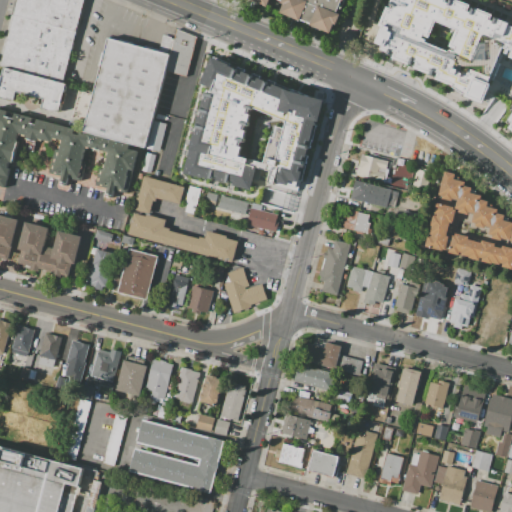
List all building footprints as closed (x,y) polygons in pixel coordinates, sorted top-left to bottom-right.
[(13,15),(16,0),(83,0),(76,32),(13,15)] [(246,0),(266,8),(268,0),(282,0),(281,3),(283,4),(279,14),(327,34),(336,13),(341,0),(246,0)] [(511,129),(508,134),(511,137),(511,27),(449,0),(390,0),(370,51),(384,56),(383,61),(436,81),(434,84),(452,91),(467,100),(466,103),(481,109),(501,61),(511,64),(511,129)] [(6,40),(13,15),(76,32),(69,56),(6,40)] [(167,72),(186,78),(197,38),(177,30),(167,72)] [(174,41),(171,40),(171,38),(163,36),(159,52),(108,38),(93,92),(80,88),(76,105),(73,118),(86,121),(83,132),(145,149),(174,41)] [(69,56),(62,83),(4,67),(0,66),(6,40),(69,56)] [(182,176),(249,195),(253,183),(297,194),(322,102),(315,100),(212,57),(200,87),(205,90),(182,176)] [(0,81),(0,97),(14,101),(17,90),(44,97),(41,108),(59,113),(62,101),(66,85),(62,83),(4,67),(0,81)] [(62,101),(76,105),(80,88),(66,85),(62,101)] [(0,185),(5,187),(9,169),(7,168),(8,162),(11,163),(17,142),(15,141),(18,133),(26,136),(25,139),(36,142),(37,139),(51,142),(52,138),(62,141),(59,152),(55,151),(49,173),(61,177),(60,182),(67,184),(68,178),(81,181),(85,165),(81,164),(85,146),(108,152),(103,170),(100,169),(95,186),(107,189),(106,193),(113,195),(114,191),(133,196),(145,149),(83,132),(0,109),(0,185)] [(167,125),(159,153),(147,149),(154,121),(167,125)] [(155,155),(150,174),(141,171),(146,153),(155,155)] [(361,155),(375,158),(388,162),(386,169),(388,170),(385,183),(356,176),(358,168),(361,155)] [(159,158),(167,160),(164,169),(157,167),(159,158)] [(171,171),(165,170),(167,159),(174,161),(171,171)] [(154,176),(157,167),(162,169),(160,177),(154,176)] [(416,169),(431,173),(427,190),(412,186),(416,169)] [(445,171),(460,175),(458,180),(465,182),(464,186),(473,188),(472,193),(481,196),(480,199),(488,201),(487,206),(498,209),(497,214),(506,216),(505,220),(511,222),(511,243),(510,243),(510,241),(504,239),(503,241),(490,238),(491,235),(488,235),(490,228),(485,227),(485,229),(475,226),(475,223),(472,223),(473,218),(474,214),(468,213),(468,214),(458,212),(459,210),(455,209),(458,200),(453,199),(452,201),(442,198),(443,196),(439,195),(445,171)] [(143,176),(185,187),(180,205),(157,199),(156,202),(153,201),(150,215),(135,211),(143,176)] [(354,181),(391,191),(386,208),(350,199),(354,181)] [(184,212),(194,213),(198,188),(188,186),(184,212)] [(207,192),(218,194),(216,202),(206,200),(207,192)] [(221,196),(248,203),(245,214),(219,208),(221,196)] [(437,203),(454,208),(454,210),(457,210),(454,221),(453,221),(452,223),(451,222),(448,232),(451,233),(446,250),(444,249),(443,252),(437,250),(436,251),(428,249),(429,248),(425,247),(429,234),(430,234),(432,226),(431,226),(437,203)] [(251,208),(278,215),(275,227),(278,228),(277,232),(247,225),(251,208)] [(353,210),(370,215),(368,223),(371,224),(368,234),(343,227),(346,217),(348,218),(349,214),(351,215),(353,210)] [(471,238),(477,226),(470,222),(472,219),(457,211),(449,227),(471,238)] [(133,213),(145,216),(146,215),(166,220),(164,227),(170,229),(170,231),(199,239),(199,237),(205,238),(207,231),(227,236),(226,238),(237,241),(232,263),(127,235),(133,213)] [(0,215),(18,220),(8,261),(0,259),(0,215)] [(58,230),(82,236),(75,264),(73,263),(69,278),(54,275),(55,273),(39,269),(39,271),(30,269),(31,266),(19,263),(22,250),(18,249),(26,221),(50,227),(45,246),(53,248),(58,230)] [(96,230),(113,235),(110,243),(94,239),(96,230)] [(455,233),(472,238),(471,240),(481,243),(482,240),(498,244),(497,247),(502,248),(502,246),(511,248),(511,269),(481,262),(482,259),(480,258),(479,261),(468,258),(469,257),(462,255),(462,254),(459,253),(458,256),(448,253),(450,246),(452,247),(455,233)] [(323,264),(327,249),(332,250),(334,241),(350,244),(344,269),(323,264)] [(97,249),(114,254),(105,287),(103,286),(102,291),(90,288),(91,283),(88,282),(97,249)] [(129,249),(158,256),(146,299),(112,290),(117,273),(122,274),(129,249)] [(387,265),(390,253),(400,256),(397,268),(387,265)] [(171,268),(181,271),(185,258),(175,255),(171,268)] [(344,269),(337,297),(321,293),(323,283),(318,282),(323,264),(344,269)] [(225,269),(222,281),(212,278),(216,266),(225,269)] [(351,266),(388,276),(381,303),(376,301),(375,306),(363,303),(367,287),(363,286),(361,293),(351,291),(352,288),(346,286),(351,266)] [(440,286),(426,282),(430,266),(445,270),(440,286)] [(227,273),(243,268),(249,286),(245,287),(245,289),(262,284),(267,299),(250,305),(251,308),(234,313),(224,284),(231,282),(227,273)] [(458,268),(471,271),(467,287),(454,283),(458,268)] [(176,276),(189,279),(182,306),(168,303),(176,276)] [(401,283),(419,288),(417,296),(415,296),(410,315),(394,310),(401,283)] [(193,286),(214,291),(208,313),(187,308),(193,286)] [(456,290),(466,293),(464,301),(477,304),(475,313),(470,312),(467,326),(462,325),(461,328),(453,326),(453,323),(448,321),(456,290)] [(416,316),(422,291),(444,297),(438,322),(416,316)] [(0,320),(12,324),(3,356),(0,355),(0,320)] [(18,325),(35,330),(28,352),(27,352),(25,357),(12,353),(14,349),(11,348),(18,325)] [(46,333),(62,338),(55,361),(54,360),(50,375),(35,371),(46,333)] [(341,346),(335,369),(306,362),(313,338),(341,346)] [(73,340),(89,345),(82,367),(66,363),(73,340)] [(98,350),(110,354),(111,349),(122,352),(113,383),(103,380),(102,383),(92,380),(93,377),(87,375),(92,360),(95,361),(98,350)] [(341,355),(363,361),(359,376),(337,370),(341,355)] [(153,359),(159,361),(159,359),(167,361),(167,363),(174,365),(163,400),(150,396),(152,391),(145,389),(153,359)] [(124,360),(148,367),(139,396),(115,389),(124,360)] [(293,382),(297,364),(335,374),(330,391),(293,382)] [(392,373),(384,402),(366,398),(374,368),(379,370),(380,366),(387,368),(386,372),(392,373)] [(29,369),(29,370),(27,378),(26,382),(19,380),(22,367),(29,369)] [(182,367),(192,370),(192,371),(200,374),(191,405),(183,402),(181,401),(181,399),(173,397),(182,367)] [(422,372),(413,406),(396,401),(399,390),(398,389),(404,367),(422,372)] [(29,370),(36,371),(33,380),(27,378),(29,370)] [(207,376),(210,377),(211,375),(217,377),(216,379),(223,380),(219,394),(216,405),(214,404),(213,407),(203,404),(203,402),(200,401),(204,385),(207,376)] [(58,376),(66,378),(63,391),(55,389),(58,376)] [(450,383),(443,409),(424,404),(430,382),(437,384),(438,380),(450,383)] [(228,386),(234,387),(235,383),(245,386),(245,389),(246,390),(237,421),(220,416),(228,386)] [(94,387),(91,400),(81,398),(85,385),(94,387)] [(484,391),(479,409),(480,409),(477,420),(456,415),(464,385),(484,391)] [(338,390),(351,393),(348,403),(335,400),(338,390)] [(352,395),(361,397),(359,405),(350,403),(352,395)] [(331,405),(327,422),(306,417),(307,414),(304,414),(303,415),(294,413),(298,396),(331,405)] [(490,398),(511,403),(511,416),(508,432),(501,430),(501,427),(484,423),(490,398)] [(89,402),(78,399),(64,458),(75,461),(89,402)] [(165,419),(157,417),(160,406),(168,408),(165,419)] [(377,407),(386,409),(383,424),(373,421),(377,407)] [(180,423),(167,420),(169,411),(182,415),(180,423)] [(104,462),(212,493),(227,441),(117,412),(104,462)] [(200,415),(214,418),(211,430),(196,426),(196,425),(199,414),(200,415)] [(306,439),(281,433),(286,414),(310,421),(306,439)] [(217,419),(229,422),(226,436),(214,433),(217,419)] [(433,427),(430,438),(415,434),(418,423),(433,427)] [(433,437),(436,424),(448,427),(444,440),(433,437)] [(480,431),(475,449),(460,445),(464,427),(480,431)] [(365,479),(346,474),(351,452),(361,430),(377,434),(365,479)] [(504,433),(511,435),(506,458),(498,455),(504,433)] [(0,511),(94,511),(105,473),(0,444),(0,511)] [(278,462),(279,458),(275,457),(277,450),(281,451),(283,444),(304,449),(300,463),(303,463),(301,468),(278,462)] [(339,456),(333,478),(307,471),(313,449),(339,456)] [(402,490),(413,450),(439,457),(431,487),(421,485),(418,494),(402,490)] [(455,453),(451,466),(440,463),(444,450),(455,453)] [(492,455),(488,472),(471,468),(476,451),(492,455)] [(404,458),(398,483),(392,481),(390,486),(378,482),(386,453),(404,458)] [(511,474),(503,472),(507,460),(511,461),(511,474)] [(438,498),(447,466),(465,471),(464,477),(466,478),(460,503),(438,498)] [(486,511),(470,507),(477,481),(497,486),(490,511),(486,511)] [(511,511),(499,511),(504,494),(511,496),(511,511)]
